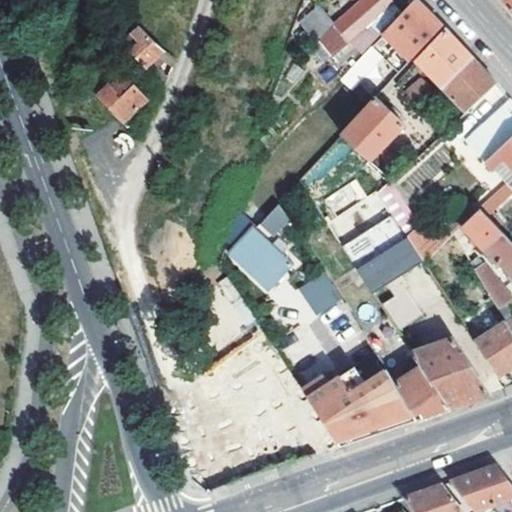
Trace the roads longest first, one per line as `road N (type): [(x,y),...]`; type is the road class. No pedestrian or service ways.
road 1 (secondary): [(247,511),(511,419)]
road 2 (secondary): [(86,310),(0,63)]
road 3 (residential): [(118,222),(207,0)]
road 4 (unclassified): [(168,511),(86,310)]
road 5 (secondary): [(65,511),(86,310)]
